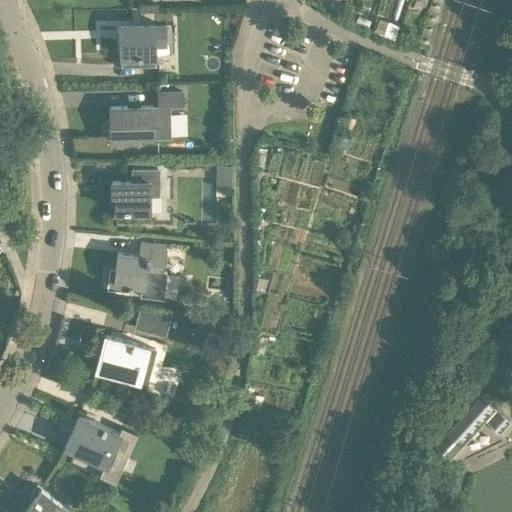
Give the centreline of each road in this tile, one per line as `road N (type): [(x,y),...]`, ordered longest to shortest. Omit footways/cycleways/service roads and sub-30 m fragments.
road 1 (unclassified): [(261,0),(245,44),(238,346),(227,408),(186,511)]
road 2 (track): [(511,274),(502,229),(507,128),(495,96),(275,0)]
road 3 (residential): [(0,405),(46,276),(51,173),(46,124),(4,0)]
